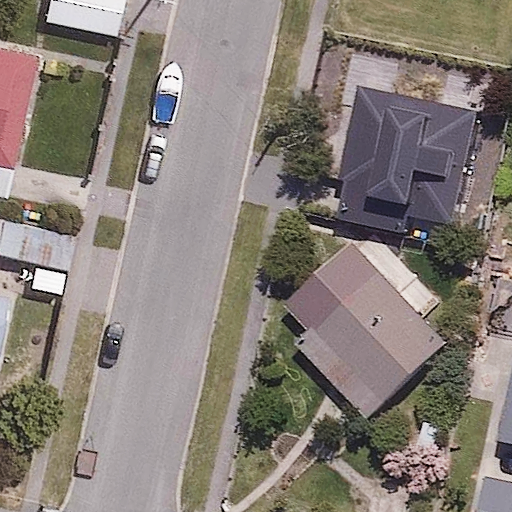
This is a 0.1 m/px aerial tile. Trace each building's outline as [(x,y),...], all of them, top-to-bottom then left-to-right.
[(43,0),(39,20),(113,36),(120,0),(43,0)] [(0,54),(0,191),(10,193),(32,60),(0,54)] [(72,233),(0,220),(0,258),(66,270),(72,233)] [(347,231),(281,295),(314,328),(296,345),(369,420),(452,340),(347,231)] [(511,448),(511,297),(492,446),(511,448)] [(511,511),(511,475),(485,470),(476,511),(511,511)]
